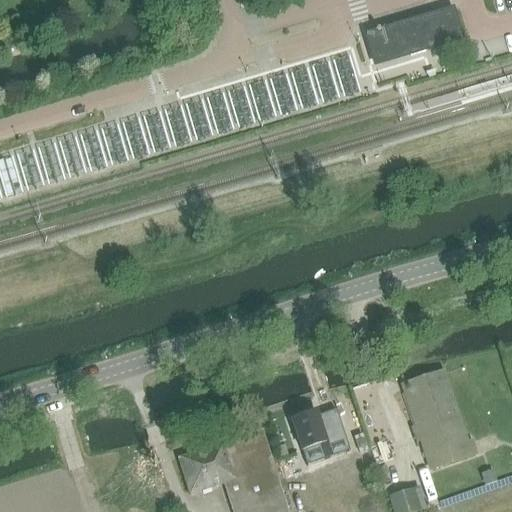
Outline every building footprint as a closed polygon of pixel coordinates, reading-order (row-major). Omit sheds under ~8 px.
[(376,33),(370,35),(377,60),(408,50),(410,57),(427,52),(425,46),(454,37),(447,11),(432,15),(434,22),(386,36),(385,31),(379,32),(378,30),(375,31),(376,33)] [(306,107),(346,94),(335,60),(295,73),(297,76),(275,83),(283,107),(304,100),(306,107)] [(404,389),(431,469),(469,456),(442,376),(404,389)] [(293,426),(291,429),(292,432),(295,433),(302,453),(314,448),(318,459),(329,455),(325,445),(326,444),(316,414),(292,422),(293,426)] [(223,485),(231,511),(287,511),(262,433),(178,460),(190,497),(223,485)]
